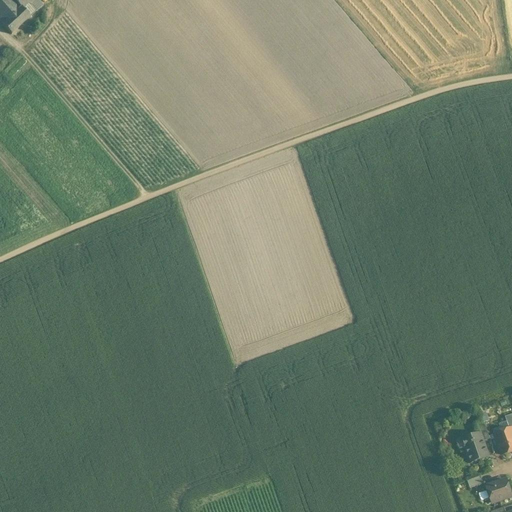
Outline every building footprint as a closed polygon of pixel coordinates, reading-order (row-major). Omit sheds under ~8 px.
[(0,0),(0,21),(3,25),(21,8),(13,0),(0,0)] [(28,3),(21,9),(21,8),(3,25),(11,35),(30,18),(29,17),(43,6),(37,0),(30,6),(28,3)] [(13,0),(21,8),(21,9),(28,3),(30,6),(37,0),(13,0)] [(484,423),(477,425),(480,434),(480,433),(483,442),(490,440),(489,437),(484,423)] [(511,428),(509,430),(503,432),(504,436),(496,439),(498,446),(502,456),(511,451),(511,428)] [(476,434),(473,435),(473,436),(462,440),(470,463),(474,462),(475,463),(477,462),(478,461),(481,460),(482,460),(485,459),(485,458),(488,457),(483,442),(480,433),(480,434),(477,435),(476,434)] [(494,435),(489,437),(490,440),(493,448),(498,446),(496,439),(494,435)] [(480,476),(467,481),(470,489),(483,484),(480,476)] [(506,480),(486,487),(492,503),(511,496),(506,480)]
